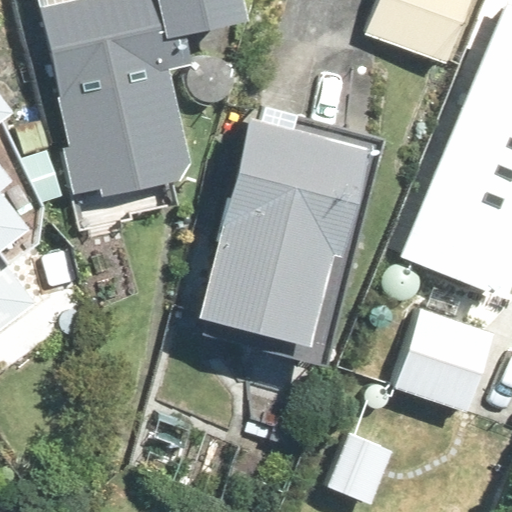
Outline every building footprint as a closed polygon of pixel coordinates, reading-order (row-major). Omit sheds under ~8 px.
[(176,38),(236,25),(230,0),(57,0),(31,6),(65,152),(53,156),(64,199),(103,189),(96,160),(133,153),(124,117),(148,113),(142,82),(184,73),(176,38)] [(374,0),(361,36),(439,66),(463,0),(374,0)] [(317,257),(327,259),(355,153),(239,124),(188,322),(294,349),(317,257)] [(511,151),(478,140),(473,155),(454,149),(411,286),(493,311),(511,250),(511,151)] [(21,166),(31,193),(57,184),(47,156),(21,166)] [(0,325),(27,305),(0,270),(0,239),(14,229),(0,212),(0,325)] [(412,399),(453,414),(460,415),(488,331),(415,306),(388,390),(412,399)] [(443,441),(453,414),(412,399),(402,426),(443,441)] [(239,434),(155,405),(130,477),(214,506),(239,434)]
